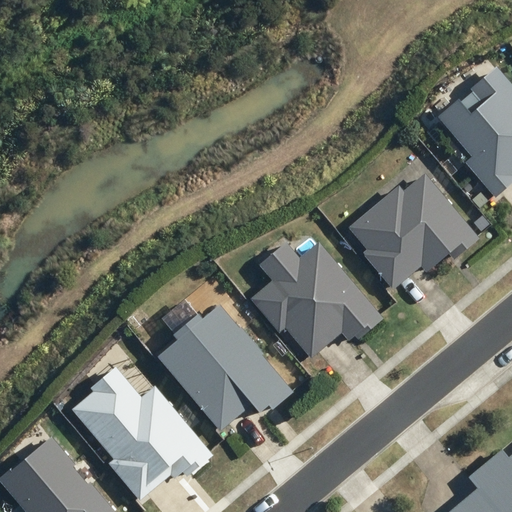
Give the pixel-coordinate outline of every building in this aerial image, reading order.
[(511,80),(499,65),(438,117),(469,154),(465,162),(498,201),(511,189),(511,80)] [(474,238),(425,181),(406,198),(399,191),(354,230),(373,252),(365,255),(394,292),(424,268),(427,275),(455,251),(457,253),(474,238)] [(288,241),(261,264),(277,283),(257,301),(282,329),(289,324),(315,352),(342,328),(354,341),(359,336),(363,340),(389,317),(320,238),(301,255),(288,241)] [(293,389),(220,304),(206,317),(201,311),(172,336),(175,340),(155,357),(219,432),(257,399),(263,406),(272,399),(276,403),(293,389)] [(215,455),(155,386),(141,397),(116,367),(90,386),(87,388),(91,393),(70,412),(113,460),(108,464),(142,502),(170,477),(176,484),(187,474),(188,480),(215,455)] [(51,435),(0,481),(0,483),(25,511),(108,511),(92,487),(89,489),(74,466),(78,465),(51,435)] [(480,485),(448,511),(447,511),(511,511),(511,454),(510,455),(505,448),(469,478),(480,485)]
